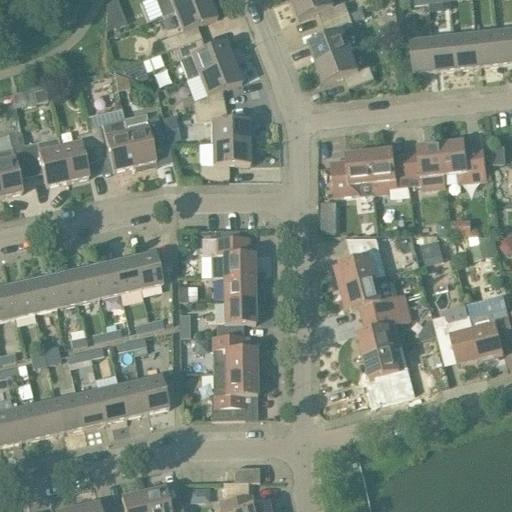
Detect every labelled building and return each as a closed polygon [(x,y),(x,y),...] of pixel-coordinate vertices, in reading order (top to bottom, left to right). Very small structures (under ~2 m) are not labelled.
[(121,14),(116,0),(106,7),(106,20),(121,14)] [(168,0),(174,15),(209,1),(208,0),(168,0)] [(323,27),(349,17),(345,5),(334,9),(330,0),(296,0),(291,2),(299,23),(319,15),(323,27)] [(428,0),(417,0),(414,0),(415,8),(429,6),(428,0)] [(166,55),(175,51),(201,41),(197,30),(217,22),(209,1),(174,15),(182,35),(161,43),(166,55)] [(308,46),(316,67),(351,53),(343,33),(354,28),(349,17),(323,27),(328,38),(308,46)] [(511,67),(511,34),(497,36),(501,68),(511,67)] [(501,68),(497,36),(476,38),(479,71),(501,68)] [(479,71),(476,38),(454,41),(458,73),(479,71)] [(199,79),(233,66),(225,45),(206,53),(201,41),(175,51),(180,63),(191,59),(199,79)] [(458,73),(454,41),(433,43),(436,76),(458,73)] [(436,76),(433,43),(410,45),(414,78),(436,76)] [(351,53),(316,67),(324,88),(344,80),(348,92),(374,82),(370,70),(358,74),(351,53)] [(195,115),(224,109),(222,95),(241,87),(233,66),(199,79),(207,100),(193,105),(195,115)] [(47,104),(45,93),(33,95),(36,106),(36,107),(47,104)] [(212,147),(249,146),(249,124),(227,124),(224,109),(195,115),(196,125),(211,125),(212,147)] [(169,138),(196,135),(194,116),(167,119),(169,138)] [(134,170),(135,175),(157,170),(156,165),(152,152),(164,149),(158,120),(146,122),(146,120),(135,122),(138,133),(126,136),(134,170)] [(134,170),(126,136),(123,124),(90,131),(98,164),(109,162),(112,175),(134,170)] [(98,164),(90,131),(91,135),(78,138),(80,146),(60,151),(59,151),(67,186),(89,181),(86,167),(98,164)] [(0,197),(1,201),(22,196),(19,182),(31,180),(24,149),(21,135),(8,138),(11,152),(0,154),(0,197)] [(24,149),(31,180),(43,177),(46,191),(67,186),(59,151),(60,151),(58,141),(24,149)] [(441,147),(446,191),(447,191),(445,178),(458,177),(459,187),(487,184),(483,148),(482,148),(483,155),(466,157),(465,145),(441,147)] [(212,147),(212,169),(200,169),(201,182),(229,181),(228,169),(250,169),(249,146),(212,147)] [(441,147),(417,150),(419,162),(407,163),(410,189),(422,188),(423,194),(446,191),(441,147)] [(493,168),(505,168),(504,150),(492,150),(493,168)] [(410,189),(407,163),(395,165),(394,152),(370,155),(373,186),(374,198),(389,196),(389,192),(410,189)] [(373,186),(370,155),(346,158),(346,164),(331,166),(334,200),(361,198),(360,187),(373,186)] [(320,237),(337,237),(337,205),(320,205),(320,237)] [(471,238),(471,222),(454,221),(453,238),(471,238)] [(377,226),(353,227),(353,237),(378,237),(377,226)] [(223,282),(254,281),(253,257),(248,257),(248,238),(202,239),(203,255),(200,259),(200,278),(200,279),(223,278),(223,282)] [(340,291),(346,289),(376,282),(373,269),(383,266),(376,243),(347,243),(352,263),(334,268),(340,291)] [(155,256),(133,261),(140,293),(162,288),(155,256)] [(140,293),(133,261),(112,266),(119,298),(140,293)] [(119,298),(112,266),(91,271),(98,303),(119,298)] [(70,276),(77,308),(98,303),(91,271),(70,276)] [(77,308),(70,276),(49,281),(56,312),(77,308)] [(56,312),(49,281),(28,285),(35,317),(56,312)] [(223,304),(254,304),(254,281),(223,282),(223,304)] [(366,321),(392,315),(408,310),(405,298),(382,304),(376,282),(346,289),(340,291),(346,314),(363,310),(366,321)] [(35,317),(28,285),(7,290),(14,322),(35,317)] [(0,325),(14,322),(7,290),(0,291),(0,325)] [(188,290),(179,290),(179,305),(188,305),(188,290)] [(217,341),(243,340),(243,328),(255,328),(254,304),(223,304),(224,328),(216,328),(217,341)] [(364,359),(403,349),(397,327),(411,323),(408,310),(392,315),(366,321),(370,333),(358,336),(364,359)] [(481,363),(504,357),(501,346),(511,343),(511,331),(508,317),(494,320),(493,316),(470,321),(473,333),(481,363)] [(148,326),(150,334),(164,330),(163,322),(148,326)] [(148,326),(135,329),(136,337),(150,334),(148,326)] [(106,335),(108,343),(112,343),(122,340),(121,332),(106,335)] [(179,341),(180,341),(190,341),(189,332),(180,332),(179,332),(179,341)] [(481,363),(473,333),(450,339),(448,332),(436,335),(439,343),(450,341),(458,369),(481,363)] [(106,335),(92,338),(94,346),(108,343),(106,335)] [(85,340),(71,343),(73,351),(86,348),(85,340)] [(213,377),(256,376),(256,352),(243,352),(243,340),(217,341),(212,341),(213,377)] [(130,345),(132,353),(147,350),(145,342),(130,345)] [(130,345),(117,348),(118,356),(132,353),(130,345)] [(43,353),(45,361),(59,358),(58,355),(59,354),(58,349),(43,353)] [(364,359),(370,383),(381,380),(384,391),(410,385),(407,372),(408,372),(403,349),(364,359)] [(90,362),(105,359),(103,351),(88,355),(90,362)] [(32,364),(45,361),(43,353),(30,356),(32,364)] [(90,362),(88,355),(67,359),(69,367),(90,362)] [(17,363),(15,356),(0,359),(2,367),(17,363)] [(45,361),(47,369),(62,366),(61,361),(59,361),(59,358),(45,361)] [(32,364),(32,367),(33,372),(47,369),(45,361),(32,364)] [(4,374),(5,382),(20,378),(18,370),(4,374)] [(257,400),(256,376),(213,377),(213,400),(210,400),(211,424),(245,423),(244,400),(257,400)] [(139,385),(147,417),(169,412),(161,380),(139,385)] [(147,417),(139,385),(118,390),(126,422),(147,417)] [(97,395),(105,427),(126,422),(118,390),(97,395)] [(76,400),(83,432),(105,427),(97,395),(76,400)] [(76,400),(55,404),(62,436),(83,432),(76,400)] [(62,436),(55,404),(34,409),(41,441),(62,436)] [(41,441),(34,409),(13,414),(20,446),(41,441)] [(0,450),(20,446),(13,414),(0,417),(0,450)] [(259,486),(259,472),(234,472),(234,486),(259,486)] [(146,511),(181,511),(181,508),(169,510),(165,491),(143,496),(146,511)] [(146,511),(143,496),(121,501),(123,511),(146,511)] [(273,511),(272,505),(254,509),(251,497),(219,505),(220,511),(273,511)]
